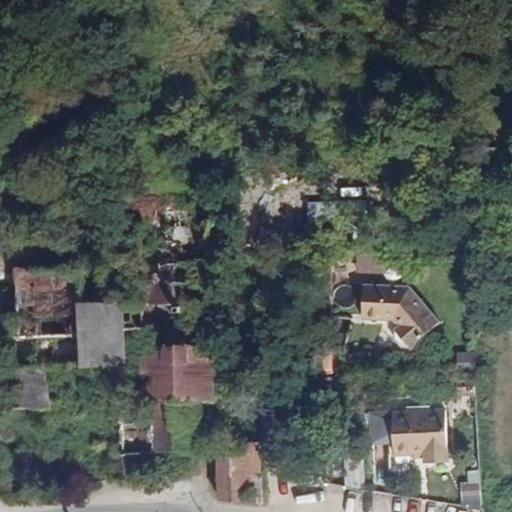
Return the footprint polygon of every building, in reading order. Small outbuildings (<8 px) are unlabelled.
[(359,130),(360,108),(330,107),(330,129),(359,130)] [(4,108),(4,131),(5,149),(68,150),(68,131),(67,110),(4,108)] [(34,216),(33,182),(9,183),(9,216),(34,216)] [(206,236),(136,236),(139,399),(133,399),(132,447),(203,443),(202,393),(212,393),(206,236)] [(324,243),(326,313),(366,316),(366,308),(412,311),(413,325),(423,336),(447,315),(417,281),(397,279),(396,247),(324,243)] [(74,309),(12,309),(15,376),(77,373),(74,309)] [(429,452),(453,454),(456,400),(404,396),(401,442),(429,443),(429,452)] [(0,458),(10,458),(0,424),(0,458)] [(229,484),(269,487),(267,428),(253,428),(254,442),(226,445),(229,484)] [(343,452),(344,488),(363,488),(363,451),(343,452)]
